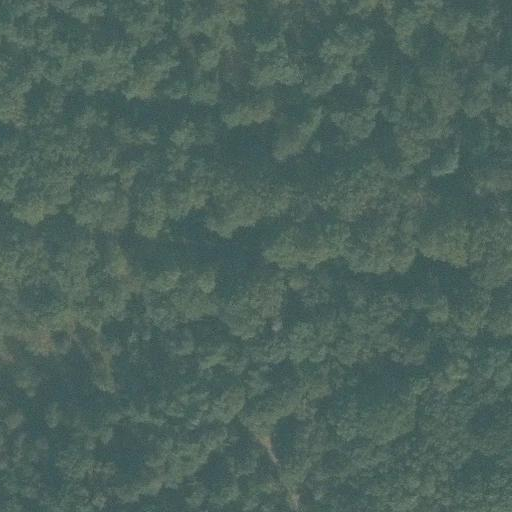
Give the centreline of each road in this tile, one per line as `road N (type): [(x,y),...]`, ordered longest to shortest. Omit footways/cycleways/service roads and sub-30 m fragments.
road 1 (track): [(255,441),(511,316)]
road 2 (track): [(99,511),(255,441)]
